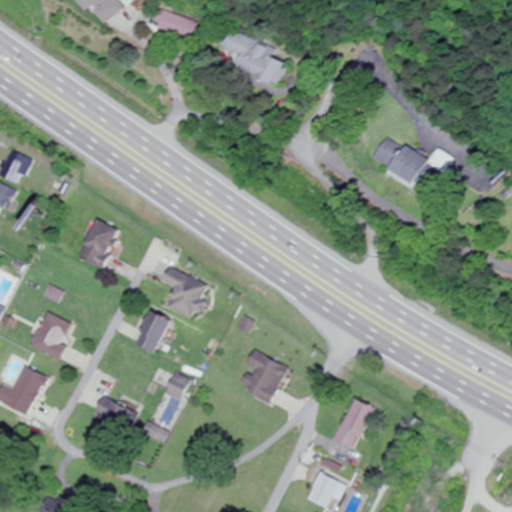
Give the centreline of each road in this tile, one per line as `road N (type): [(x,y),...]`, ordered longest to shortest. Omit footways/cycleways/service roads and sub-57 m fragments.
road 1 (trunk): [(511,376),(371,296),(0,44)]
road 2 (trunk): [(0,82),(362,326),(511,412)]
road 3 (residential): [(318,404),(273,441),(205,476),(156,489),(56,445)]
road 4 (residential): [(47,460),(153,262)]
road 5 (residential): [(275,511),(324,389),(362,326)]
